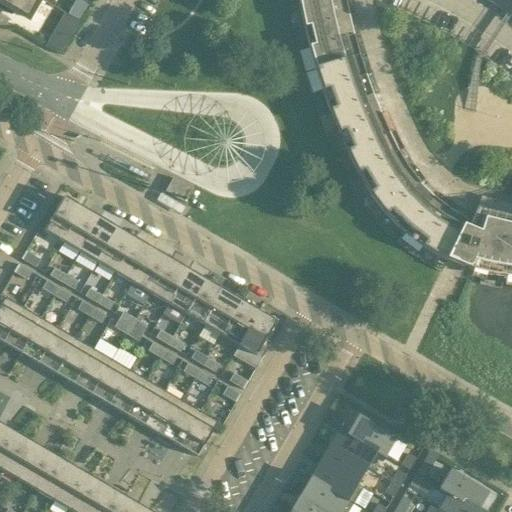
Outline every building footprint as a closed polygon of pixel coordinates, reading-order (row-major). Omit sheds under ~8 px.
[(39,0),(0,0),(0,8),(10,15),(13,10),(28,19),(39,0)] [(511,0),(297,0),(298,1),(306,42),(318,82),(326,105),(334,127),(340,142),(347,157),(355,171),(364,186),(374,201),(382,211),(390,220),(398,229),(409,238),(421,247),(433,254),(445,261),(456,266),(468,270),(484,275),(493,277),(503,278),(511,278),(511,0)] [(71,14),(79,18),(84,11),(76,6),(71,14)] [(61,52),(79,22),(65,14),(47,44),(61,52)] [(130,166),(128,172),(147,181),(150,176),(130,166)] [(183,203),(191,190),(172,179),(164,193),(183,203)] [(38,230),(61,243),(82,209),(63,198),(52,216),(48,214),(38,230)] [(82,209),(61,243),(79,253),(99,219),(82,209)] [(99,219),(79,253),(97,264),(117,229),(99,219)] [(117,229),(97,264),(114,274),(134,239),(117,229)] [(134,239),(114,274),(132,284),(152,250),(134,239)] [(152,250),(132,284),(150,295),(170,260),(152,250)] [(40,260),(25,252),(20,260),(35,269),(40,260)] [(170,260),(150,295),(167,305),(188,271),(170,260)] [(17,265),(13,273),(26,281),(31,273),(17,265)] [(49,277),(61,284),(66,276),(54,269),(49,277)] [(188,271),(167,305),(185,315),(205,281),(188,271)] [(78,283),(66,276),(61,284),(73,291),(78,283)] [(205,281),(185,315),(202,326),(223,291),(205,281)] [(41,290),(53,297),(58,289),(46,282),(41,290)] [(70,296),(58,289),(53,297),(65,304),(70,296)] [(84,298),(96,305),(101,296),(89,289),(84,298)] [(223,291),(202,326),(220,336),(240,302),(223,291)] [(113,304),(101,296),(96,305),(109,312),(113,304)] [(0,305),(0,342),(2,344),(22,309),(4,299),(0,305)] [(240,302),(220,336),(238,346),(258,312),(240,302)] [(89,318),(93,310),(81,303),(77,311),(89,318)] [(2,344),(20,354),(40,320),(22,309),(2,344)] [(106,317),(93,310),(89,318),(101,325),(106,317)] [(258,312),(238,346),(261,360),(270,344),(265,342),(276,323),(258,312)] [(118,321),(130,328),(135,320),(123,313),(118,321)] [(20,354),(37,365),(58,330),(40,320),(20,354)] [(135,320),(130,328),(142,335),(147,327),(135,320)] [(114,328),(126,335),(130,328),(118,321),(114,328)] [(130,328),(126,335),(138,343),(142,335),(130,328)] [(37,365),(55,375),(75,340),(58,330),(37,365)] [(155,339),(167,346),(172,338),(160,331),(155,339)] [(184,345),(172,338),(167,346),(179,353),(184,345)] [(55,375),(73,385),(93,351),(75,340),(55,375)] [(147,352),(159,359),(164,351),(152,344),(147,352)] [(73,385),(90,396),(111,361),(93,351),(73,385)] [(176,358),(164,351),(159,359),(171,366),(176,358)] [(190,360),(202,367),(207,359),(195,351),(190,360)] [(219,366),(207,359),(202,367),(214,374),(219,366)] [(90,396),(108,406),(128,372),(111,361),(90,396)] [(182,373),(194,380),(199,372),(187,365),(182,373)] [(108,406),(126,416),(146,382),(128,372),(108,406)] [(211,379),(199,372),(194,380),(207,387),(211,379)] [(228,382),(243,391),(248,383),(233,374),(228,382)] [(126,416),(143,427),(164,392),(146,382),(126,416)] [(235,403),(240,395),(226,388),(222,396),(235,403)] [(143,427),(161,437),(181,403),(164,392),(143,427)] [(178,447),(199,413),(181,403),(161,437),(178,447)] [(217,424),(199,413),(178,447),(197,458),(217,424)] [(377,452),(376,453),(384,458),(395,440),(360,419),(350,435),(350,436),(377,452)] [(0,469),(19,436),(2,426),(0,428),(0,469)] [(367,468),(376,453),(377,452),(350,436),(350,435),(342,430),(332,448),(367,468)] [(0,469),(0,470),(17,481),(37,446),(19,436),(0,469)] [(55,457),(37,446),(17,481),(34,491),(55,457)] [(357,485),(367,468),(332,448),(322,464),(357,485)] [(415,460),(407,455),(400,466),(408,471),(415,460)] [(34,491),(52,502),(72,467),(55,457),(34,491)] [(363,488),(357,485),(322,464),(312,481),(353,505),(363,488)] [(422,464),(416,475),(424,480),(430,469),(422,464)] [(90,478),(72,467),(52,502),(70,511),(90,478)] [(391,483),(399,487),(405,477),(397,472),(391,483)] [(438,490),(447,495),(448,494),(475,509),(485,492),(449,472),(438,490)] [(416,475),(409,486),(417,491),(424,480),(416,475)] [(70,511),(69,511),(93,511),(108,488),(90,478),(70,511)] [(348,511),(353,505),(312,481),(303,497),(301,495),(300,497),(326,511),(348,511)] [(392,498),(399,487),(391,483),(384,494),(392,498)] [(117,511),(125,498),(108,488),(93,511),(117,511)] [(480,511),(475,509),(448,494),(447,495),(438,510),(440,511),(480,511)] [(326,511),(300,497),(291,511),(326,511)] [(117,511),(140,511),(143,509),(125,498),(117,511)] [(402,498),(396,508),(402,511),(404,511),(410,502),(402,498)]
